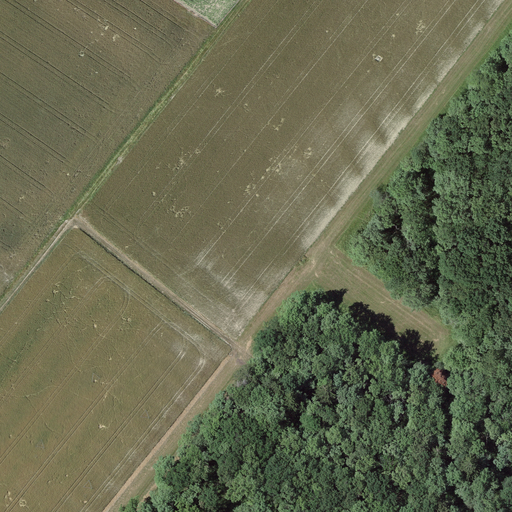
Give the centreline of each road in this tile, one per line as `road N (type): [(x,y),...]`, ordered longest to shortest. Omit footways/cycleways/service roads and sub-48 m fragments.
road 1 (track): [(443,511),(71,216)]
road 2 (track): [(71,216),(243,0)]
